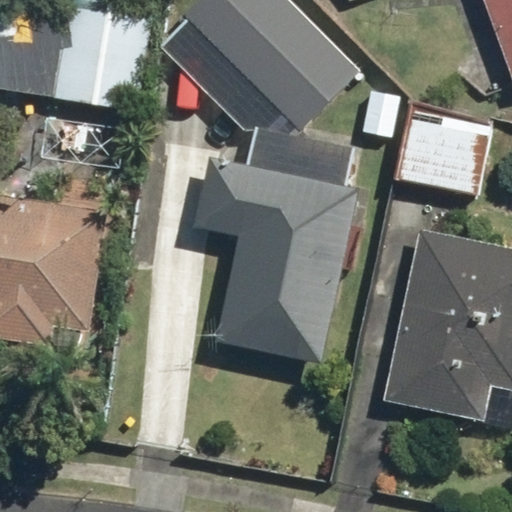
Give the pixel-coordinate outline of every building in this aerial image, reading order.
[(161,0),(75,0),(73,30),(0,24),(0,84),(63,89),(63,96),(154,103),(161,0)] [(308,0),(207,0),(170,40),(261,127),(258,154),(220,148),(209,224),(250,230),(234,342),(341,357),(374,183),(358,180),(367,136),(309,129),(373,67),(308,0)] [(511,0),(496,0),(511,44),(511,0)] [(501,116),(415,100),(402,175),(487,191),(501,116)] [(109,202),(0,192),(0,336),(40,340),(43,316),(107,322),(114,241),(106,241),(109,202)] [(511,240),(432,225),(397,398),(499,419),(506,386),(511,387),(511,240)]
